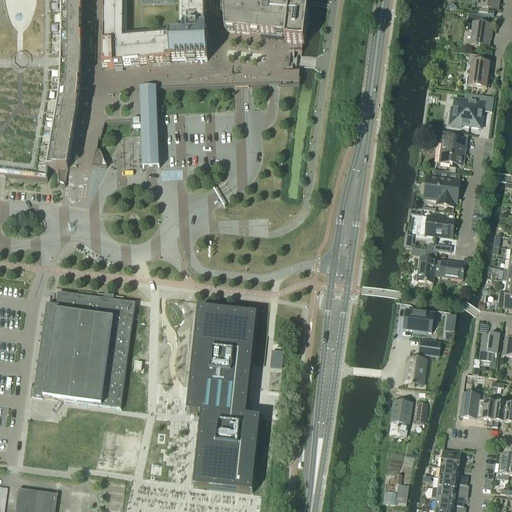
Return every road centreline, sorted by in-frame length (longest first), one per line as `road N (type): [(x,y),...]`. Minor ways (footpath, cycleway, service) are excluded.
road 1 (secondary): [(350,268),(386,0)]
road 2 (secondary): [(379,0),(332,266)]
road 3 (secondary): [(312,497),(350,268)]
road 4 (secondary): [(332,266),(312,497)]
road 5 (residential): [(332,266),(265,277),(197,269),(182,235),(166,228)]
road 6 (residential): [(166,228),(165,200),(140,179),(106,186),(92,218)]
